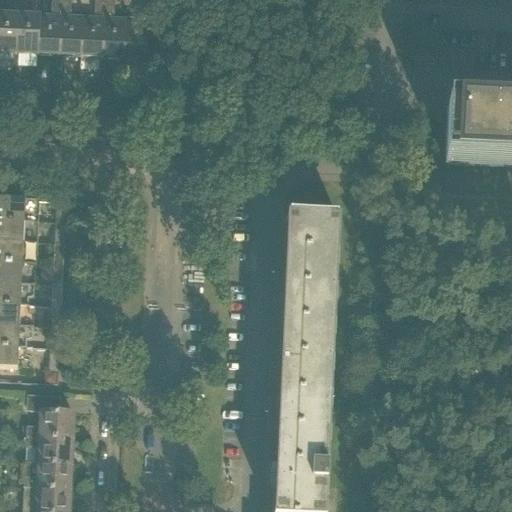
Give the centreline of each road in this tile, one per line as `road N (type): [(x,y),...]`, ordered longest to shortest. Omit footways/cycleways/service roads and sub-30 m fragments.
road 1 (unclassified): [(165,185),(207,158),(339,163),(359,149),(372,134),(387,0)]
road 2 (tertiary): [(152,376),(165,185)]
road 3 (tertiary): [(165,185),(143,158),(0,150)]
road 4 (residential): [(105,511),(110,408),(152,376)]
road 5 (tertiary): [(153,511),(152,376)]
